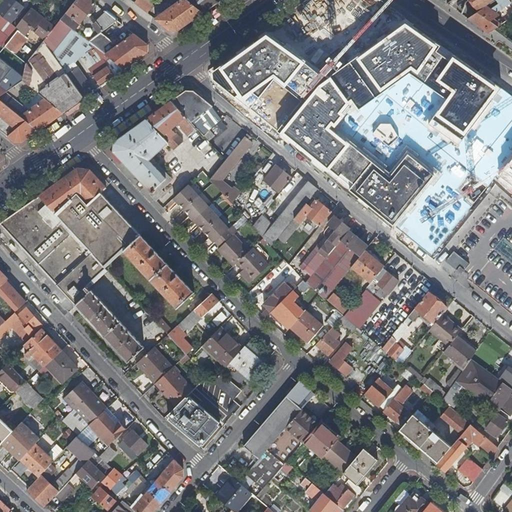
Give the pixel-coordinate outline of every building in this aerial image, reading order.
[(13,0),(6,0),(0,8),(0,15),(10,23),(23,8),(13,0)] [(74,30),(79,24),(89,12),(88,12),(95,4),(90,0),(76,0),(60,19),(72,29),(74,30)] [(180,0),(174,5),(155,19),(169,31),(177,31),(203,12),(187,0),(180,0)] [(187,0),(203,12),(219,0),(187,0)] [(511,2),(511,3),(511,0),(494,0),(468,18),(488,32),(494,29),(498,26),(491,20),(500,14),(496,11),(502,8),(503,9),(505,7),(504,6),(511,2)] [(472,0),(479,9),(492,0),(472,0)] [(40,18),(30,10),(16,28),(18,29),(4,46),(14,54),(23,43),(28,47),(32,42),(24,36),(28,31),(42,42),(43,41),(53,29),(40,19),(40,18)] [(93,24),(100,33),(103,31),(110,26),(117,21),(106,12),(93,24)] [(0,44),(4,47),(4,46),(18,29),(16,28),(10,23),(0,15),(0,44)] [(52,53),(72,29),(60,19),(53,29),(43,41),(52,53)] [(458,147),(499,87),(460,58),(408,21),(328,78),(266,33),(213,71),(215,80),(251,109),(275,78),(306,101),(281,133),(395,227),(441,173),(408,147),(390,172),(335,129),(346,114),(359,108),(411,73),(447,99),(429,124),(458,147)] [(84,28),(79,24),(74,30),(79,35),(84,28)] [(147,45),(128,30),(113,41),(103,31),(100,33),(95,37),(111,49),(104,54),(123,69),(147,52),(147,45)] [(23,43),(14,54),(25,63),(42,42),(28,31),(24,36),(32,42),(28,47),(23,43)] [(111,49),(95,37),(88,42),(94,46),(104,54),(111,49)] [(23,77),(22,80),(30,86),(39,93),(63,113),(83,98),(66,74),(52,53),(43,41),(42,42),(25,63),(23,77)] [(101,57),(104,54),(94,46),(86,51),(92,56),(94,54),(99,58),(101,57)] [(115,75),(101,57),(99,58),(94,54),(92,56),(86,51),(78,56),(100,86),(115,75)] [(101,57),(115,75),(123,69),(104,54),(101,57)] [(0,110),(7,105),(0,99),(0,95),(7,91),(22,80),(23,77),(0,58),(0,110)] [(77,67),(66,74),(83,98),(94,90),(77,67)] [(22,92),(30,86),(22,80),(7,91),(14,96),(21,91),(22,92)] [(23,104),(39,93),(30,86),(22,92),(21,91),(14,96),(23,104)] [(192,90),(186,90),(171,101),(190,122),(213,106),(192,90)] [(23,104),(14,96),(7,91),(0,95),(0,99),(7,105),(38,130),(63,113),(39,93),(23,104)] [(396,116),(404,98),(395,94),(387,112),(396,116)] [(113,151),(151,192),(165,178),(148,160),(151,158),(167,143),(171,147),(180,139),(171,129),(176,124),(187,136),(196,128),(190,122),(171,101),(114,142),(113,151)] [(21,142),(38,130),(7,105),(0,110),(0,130),(14,141),(21,142)] [(203,124),(209,131),(218,123),(212,116),(203,124)] [(216,138),(227,128),(221,122),(210,131),(215,137),(216,138)] [(209,131),(203,124),(202,123),(196,128),(209,143),(215,137),(210,131),(209,131)] [(250,137),(246,134),(227,158),(225,160),(209,179),(212,182),(223,193),(232,203),(241,192),(233,186),(231,189),(221,180),(252,142),(248,140),(250,137)] [(161,189),(164,193),(174,183),(151,158),(148,160),(165,178),(151,192),(149,194),(156,200),(157,199),(154,196),(161,189)] [(511,159),(495,182),(511,194),(511,159)] [(275,165),(263,180),(279,192),(290,177),(275,165)] [(89,170),(78,168),(39,196),(55,213),(77,194),(87,205),(100,193),(105,188),(89,170)] [(272,224),(261,214),(252,225),(263,237),(271,246),(277,239),(289,225),(306,203),(312,196),(318,189),(308,181),(272,224)] [(198,196),(188,184),(174,198),(184,209),(194,220),(208,207),(198,196)] [(154,196),(157,199),(164,193),(161,189),(154,196)] [(126,222),(100,193),(87,205),(77,194),(55,213),(92,253),(126,222)] [(139,235),(126,222),(92,253),(55,213),(39,196),(0,223),(70,299),(105,267),(112,260),(123,250),(139,235)] [(263,203),(268,207),(273,200),(268,196),(263,203)] [(320,225),(331,212),(312,196),(306,203),(289,225),(295,230),(296,228),(298,229),(305,220),(303,219),(306,214),(320,225)] [(218,217),(208,207),(194,220),(204,230),(214,242),(216,241),(228,229),(229,229),(218,217)] [(330,238),(337,244),(348,231),(350,229),(334,216),(328,224),(336,231),(330,238)] [(241,217),(232,224),(236,229),(245,222),(241,217)] [(295,230),(289,225),(277,239),(283,244),(295,230)] [(248,251),(228,229),(216,241),(220,246),(218,249),(233,265),(234,264),(236,262),(239,260),(248,251)] [(368,247),(348,231),(337,244),(334,248),(332,251),(337,255),(317,279),(322,284),(316,291),(318,293),(324,299),(331,291),(351,267),(364,251),(368,247)] [(123,250),(176,308),(193,293),(139,235),(123,250)] [(337,244),(330,238),(327,242),(334,248),(337,244)] [(252,248),(264,261),(266,259),(267,255),(256,244),(252,248)] [(264,261),(252,248),(248,251),(239,260),(236,262),(246,274),(243,276),(249,283),(268,265),(264,261)] [(364,251),(351,267),(370,283),(372,280),(382,268),(383,266),(364,251)] [(462,273),(469,263),(452,251),(445,262),(462,273)] [(119,268),(112,260),(105,267),(108,270),(112,275),(119,268)] [(246,274),(236,262),(234,264),(241,271),(239,272),(243,276),(246,274)] [(70,299),(76,305),(91,290),(89,288),(108,270),(105,267),(70,299)] [(403,286),(382,268),(372,280),(380,287),(375,293),(380,297),(385,291),(394,297),(403,286)] [(0,294),(16,311),(25,302),(10,286),(12,284),(0,271),(0,294)] [(287,285),(292,291),(298,285),(303,280),(297,275),(287,285)] [(267,286),(261,280),(251,290),(256,296),(267,286)] [(305,291),(310,286),(305,283),(303,280),(298,285),(305,291)] [(292,291),(287,285),(285,284),(268,300),(264,304),(268,309),(262,315),(265,318),(271,312),(286,297),(292,291)] [(92,290),(91,290),(76,305),(129,362),(144,348),(92,290)] [(332,293),(327,299),(343,312),(348,306),(332,293)] [(420,312),(434,323),(442,314),(447,308),(428,293),(415,308),(415,307),(408,316),(413,320),(420,312)] [(216,308),(220,304),(211,294),(202,302),(195,309),(167,334),(182,351),(186,354),(192,348),(183,338),(186,336),(182,331),(193,321),(194,323),(201,317),(214,305),(216,308)] [(295,321),(301,313),(286,297),(271,312),(287,328),(295,321)] [(192,306),(195,309),(202,302),(199,299),(192,306)] [(17,316),(14,312),(4,321),(0,325),(0,330),(1,332),(4,335),(12,327),(24,340),(41,325),(26,309),(17,316)] [(325,321),(332,327),(339,320),(343,315),(336,309),(327,321),(326,320),(325,321)] [(323,325),(304,310),(301,313),(295,321),(290,326),(309,342),(323,325)] [(221,312),(211,321),(217,327),(226,318),(221,312)] [(449,320),(442,314),(434,323),(429,329),(440,338),(449,345),(456,336),(460,331),(448,321),(449,320)] [(339,320),(352,331),(356,326),(343,315),(339,320)] [(160,318),(155,323),(166,332),(170,327),(160,318)] [(341,334),(332,327),(316,344),(328,355),(339,342),(336,339),(341,334)] [(25,355),(28,358),(32,354),(44,367),(61,351),(41,328),(23,344),(29,351),(25,355)] [(202,345),(219,328),(218,328),(202,345)] [(242,348),(219,328),(202,345),(226,367),(230,362),(242,348)] [(397,341),(391,336),(382,348),(394,359),(395,359),(403,350),(395,342),(397,341)] [(475,351),(456,336),(449,345),(443,351),(459,364),(441,389),(428,378),(427,380),(423,376),(420,380),(424,384),(432,391),(442,399),(452,386),(455,381),(470,358),(475,351)] [(244,346),(264,364),(268,359),(248,341),(244,346)] [(346,342),(330,360),(346,374),(352,367),(343,359),(353,347),(346,342)] [(264,364),(244,346),(242,348),(230,362),(250,379),(264,364)] [(172,367),(153,347),(146,354),(143,357),(136,363),(142,370),(144,367),(157,381),(172,367)] [(4,348),(0,351),(0,355),(5,361),(11,356),(4,348)] [(377,348),(362,349),(362,360),(377,359),(377,348)] [(77,368),(61,351),(44,367),(40,371),(43,374),(49,368),(62,382),(77,368)] [(176,357),(179,360),(186,354),(182,351),(176,357)] [(28,358),(40,371),(44,367),(32,354),(28,358)] [(183,365),(189,358),(186,354),(179,360),(183,365)] [(323,355),(317,362),(322,367),(328,359),(323,355)] [(461,385),(473,394),(486,404),(502,381),(499,379),(470,358),(455,381),(461,385)] [(0,371),(0,381),(13,394),(15,391),(25,381),(8,363),(0,371)] [(178,376),(180,374),(181,373),(174,365),(172,367),(157,381),(154,383),(176,406),(186,396),(191,391),(178,376)] [(407,366),(401,376),(409,381),(415,371),(407,366)] [(142,370),(154,383),(157,381),(144,367),(142,370)] [(511,370),(507,367),(499,379),(502,381),(506,375),(511,379),(511,370)] [(240,391),(220,373),(212,383),(223,392),(232,400),(240,391)] [(193,389),(180,374),(178,376),(191,391),(193,389)] [(36,392),(43,385),(35,375),(27,383),(36,392)] [(511,379),(506,375),(502,381),(511,389),(511,387),(511,379)] [(397,394),(378,378),(365,393),(384,409),(397,394)] [(15,391),(33,409),(42,399),(36,392),(27,383),(25,381),(15,391)] [(74,408),(89,424),(104,410),(106,408),(106,407),(104,408),(101,405),(102,404),(82,381),(63,398),(73,409),(74,408)] [(286,396),(292,401),(305,385),(299,381),(286,396)] [(458,390),(461,385),(455,381),(452,386),(458,390)] [(502,381),(486,404),(511,422),(511,414),(511,415),(511,414),(511,388),(511,389),(502,381)] [(420,388),(429,395),(432,391),(424,384),(420,388)] [(50,392),(43,385),(36,392),(42,399),(43,399),(50,392)] [(299,406),(312,391),(305,385),(292,401),(286,396),(243,446),(259,459),(301,409),(299,406)] [(412,391),(404,385),(397,394),(384,409),(383,410),(402,427),(412,415),(400,405),(412,391)] [(452,398),(458,390),(452,386),(442,399),(450,406),(452,408),(457,402),(452,398)] [(299,406),(301,409),(305,405),(315,393),(312,391),(299,406)] [(203,414),(186,396),(176,406),(167,414),(185,433),(203,414)] [(322,419),(305,405),(301,409),(259,459),(245,474),(262,489),(271,478),(286,461),(304,440),(319,422),(322,419)] [(441,417),(462,434),(464,431),(470,424),(452,408),(450,406),(441,417)] [(116,424),(113,420),(104,410),(89,424),(88,425),(108,447),(109,446),(126,429),(119,422),(116,424)] [(494,410),(487,420),(491,422),(486,429),(496,437),(508,420),(494,410)] [(70,411),(62,419),(77,435),(86,427),(70,411)] [(185,433),(199,449),(218,430),(203,414),(185,433)] [(451,447),(413,414),(412,415),(402,427),(400,429),(438,462),(451,447)] [(0,443),(11,432),(12,430),(0,418),(0,443)] [(482,426),(486,429),(491,422),(487,420),(482,426)] [(11,432),(0,443),(19,460),(20,459),(27,451),(29,449),(33,444),(34,444),(38,439),(20,422),(12,430),(11,432)] [(339,438),(319,422),(304,440),(323,457),(323,456),(337,440),(339,438)] [(481,445),(492,454),(497,447),(486,438),(470,424),(464,431),(462,434),(458,439),(451,447),(438,462),(436,464),(444,471),(466,446),(465,444),(471,437),(481,445)] [(133,429),(118,444),(132,459),(147,444),(133,429)] [(67,446),(73,452),(75,449),(82,456),(80,458),(71,468),(73,470),(71,473),(69,471),(68,470),(55,484),(60,490),(65,484),(67,483),(77,471),(87,461),(94,453),(84,443),(76,436),(67,446)] [(356,457),(337,440),(323,456),(342,473),(356,457)] [(53,461),(34,444),(33,444),(29,449),(27,451),(20,459),(38,476),(41,473),(51,463),(53,461)] [(116,453),(109,446),(108,447),(98,457),(106,464),(116,453)] [(73,452),(80,458),(82,456),(75,449),(73,452)] [(364,449),(343,473),(357,484),(377,460),(364,449)] [(87,461),(77,471),(94,486),(98,480),(101,482),(104,478),(111,470),(106,464),(98,457),(95,453),(94,453),(87,461)] [(467,477),(472,481),(481,469),(467,457),(457,469),(464,474),(462,477),(465,479),(467,477)] [(143,496),(133,509),(136,511),(152,511),(183,476),(183,468),(174,459),(143,496)] [(286,462),(280,470),(286,475),(292,466),(286,462)] [(56,468),(51,463),(41,473),(47,478),(56,468)] [(113,468),(111,470),(104,478),(101,482),(103,484),(121,499),(140,480),(143,483),(145,481),(137,473),(125,486),(121,483),(125,478),(113,468)] [(47,478),(41,473),(38,476),(28,488),(26,489),(45,507),(55,495),(60,490),(47,478)] [(354,492),(359,487),(342,473),(338,478),(354,492)] [(219,487),(221,489),(232,477),(230,475),(219,487)] [(235,511),(236,511),(253,494),(239,482),(232,477),(221,489),(216,496),(232,509),(235,511)] [(100,487),(103,484),(101,482),(98,480),(94,486),(90,491),(94,495),(92,496),(107,509),(115,500),(100,487)] [(304,486),(319,499),(324,493),(309,481),(304,486)] [(60,490),(55,495),(61,501),(73,489),(67,483),(65,484),(60,490)] [(107,509),(111,511),(122,500),(121,499),(103,484),(100,487),(115,500),(107,509)] [(324,494),(342,509),(350,498),(352,500),(356,496),(353,495),(341,484),(337,488),(332,484),(324,494)] [(271,502),(259,492),(256,496),(268,506),(271,502)] [(419,511),(427,503),(412,492),(395,511),(419,511)] [(340,511),(342,509),(324,494),(324,493),(319,499),(319,500),(323,504),(325,502),(327,503),(319,511),(340,511),(341,511),(340,511)] [(239,511),(254,495),(253,494),(236,511),(239,511)] [(505,511),(511,511),(511,495),(502,508),(506,511),(505,511)] [(7,511),(10,509),(0,499),(0,511),(7,511)] [(127,504),(122,500),(111,511),(110,511),(123,511),(126,510),(123,508),(127,504)]
